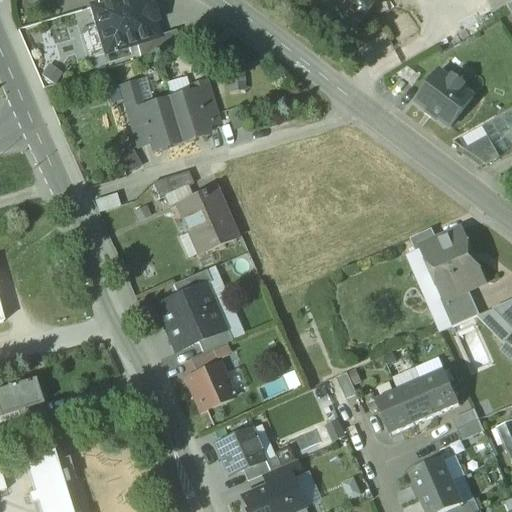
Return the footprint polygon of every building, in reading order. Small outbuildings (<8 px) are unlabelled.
[(97,0),(97,3),(97,7),(89,10),(95,28),(98,27),(106,55),(136,46),(157,40),(157,39),(145,0),(122,0),(120,1),(119,0),(97,0)] [(375,7),(363,0),(325,0),(313,18),(350,44),(375,7)] [(511,21),(511,111),(453,144),(470,155),(491,143),(499,160),(511,152),(511,0),(485,0),(492,12),(503,7),(511,21)] [(86,61),(106,55),(98,27),(95,28),(78,33),(86,61)] [(176,33),(157,39),(157,40),(136,46),(141,61),(181,49),(176,33)] [(43,79),(55,87),(62,77),(49,69),(43,79)] [(441,71),(417,103),(451,129),(475,97),(441,71)] [(219,126),(206,85),(191,89),(193,95),(194,95),(205,130),(219,126)] [(205,130),(194,95),(193,95),(168,103),(181,146),(207,138),(205,130)] [(142,110),(141,110),(152,146),(154,154),(181,146),(168,103),(142,110)] [(141,104),(126,109),(138,150),(152,146),(141,110),(142,110),(141,104)] [(499,160),(491,143),(470,155),(487,167),(488,166),(499,160)] [(188,175),(165,182),(167,186),(171,196),(193,187),(188,175)] [(167,186),(159,189),(164,200),(171,196),(167,186)] [(215,190),(176,207),(198,258),(237,241),(215,190)] [(95,202),(98,213),(118,207),(115,196),(95,202)] [(432,231),(410,241),(416,254),(425,250),(424,249),(437,243),(432,231)] [(425,250),(446,300),(447,301),(468,291),(482,285),(460,234),(437,243),(424,249),(425,250)] [(206,273),(173,288),(178,299),(205,287),(205,288),(211,285),(206,273)] [(178,299),(155,309),(166,332),(215,310),(205,288),(205,287),(178,299)] [(468,291),(447,301),(446,300),(440,302),(452,330),(480,318),(468,291)] [(511,304),(497,311),(497,312),(511,327),(511,304)] [(215,310),(166,332),(176,355),(198,346),(225,334),(225,333),(215,310)] [(225,334),(198,346),(203,357),(232,344),(227,332),(225,333),(225,334)] [(218,368),(187,381),(202,415),(233,401),(218,368)] [(445,373),(421,383),(437,418),(460,407),(445,373)] [(357,397),(347,375),(336,380),(346,402),(357,397)] [(34,382),(0,392),(0,419),(17,415),(43,407),(34,382)] [(421,383),(399,393),(414,428),(437,418),(421,383)] [(399,393),(375,403),(390,438),(414,428),(399,393)] [(43,407),(17,415),(22,427),(47,419),(43,407)] [(475,412),(453,422),(458,432),(480,423),(475,412)] [(511,422),(498,429),(511,461),(511,422)] [(480,423),(458,432),(463,443),(484,433),(480,423)] [(250,433),(216,448),(230,480),(242,474),(264,465),(250,433)] [(23,460),(38,511),(69,511),(51,452),(23,460)] [(264,465),(242,474),(247,485),(263,478),(280,471),(275,460),(264,465)] [(443,461),(409,476),(419,499),(454,484),(443,461)] [(280,471),(263,478),(268,490),(291,480),(300,476),(294,464),(280,471)] [(353,479),(343,482),(348,499),(359,496),(353,479)] [(268,490),(240,502),(244,511),(302,511),(304,511),(291,480),(268,490)] [(454,484),(419,499),(424,511),(453,511),(464,507),(454,484)] [(464,507),(453,511),(479,511),(475,502),(464,507)]
